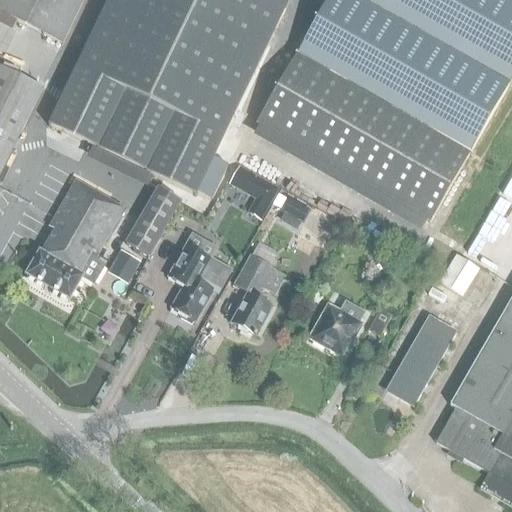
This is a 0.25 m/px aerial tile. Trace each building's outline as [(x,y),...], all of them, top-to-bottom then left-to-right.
[(0,0),(0,16),(62,46),(84,0),(0,0)] [(110,0),(68,93),(51,129),(196,197),(196,195),(211,202),(227,168),(214,162),(274,33),(201,0),(110,0)] [(511,0),(328,0),(256,127),(428,226),(511,80),(511,0)] [(0,68),(0,175),(42,90),(0,68)] [(239,168),(228,188),(254,202),(247,215),(261,222),(279,190),(239,168)] [(39,254),(25,278),(69,303),(82,280),(93,286),(103,268),(93,262),(123,211),(75,184),(49,230),(54,232),(41,255),(39,254)] [(157,191),(125,246),(149,260),(181,205),(157,191)] [(309,213),(287,201),(280,214),(283,216),(280,223),(296,232),(300,225),(302,226),(309,213)] [(265,230),(253,252),(306,282),(318,260),(265,230)] [(181,292),(170,312),(195,326),(212,296),(216,299),(230,273),(185,247),(165,282),(181,292)] [(465,297),(482,268),(458,253),(441,282),(465,297)] [(122,256),(109,277),(127,288),(140,267),(122,256)] [(244,303),(230,327),(254,341),(285,288),(251,269),(235,298),(244,303)] [(327,311),(310,341),(341,358),(358,328),(357,328),(363,316),(345,305),(338,317),(327,311)] [(511,310),(445,456),(511,487),(511,310)] [(378,312),(367,333),(379,340),(390,319),(378,312)] [(417,408),(459,330),(430,314),(388,392),(417,408)]
